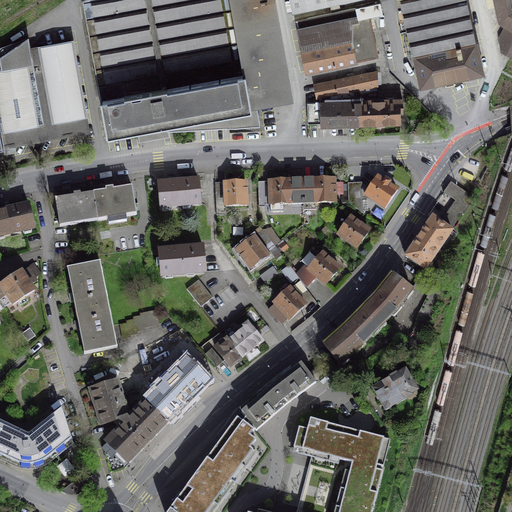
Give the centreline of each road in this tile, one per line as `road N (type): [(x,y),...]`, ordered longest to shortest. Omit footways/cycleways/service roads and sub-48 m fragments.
road 1 (secondary): [(445,164),(376,270),(330,323),(217,409),(154,474)]
road 2 (tertiary): [(445,164),(402,148),(157,161),(41,179)]
road 3 (residential): [(112,509),(49,300),(41,179)]
road 4 (residential): [(231,511),(267,492),(275,478),(279,416),(395,333),(418,296)]
